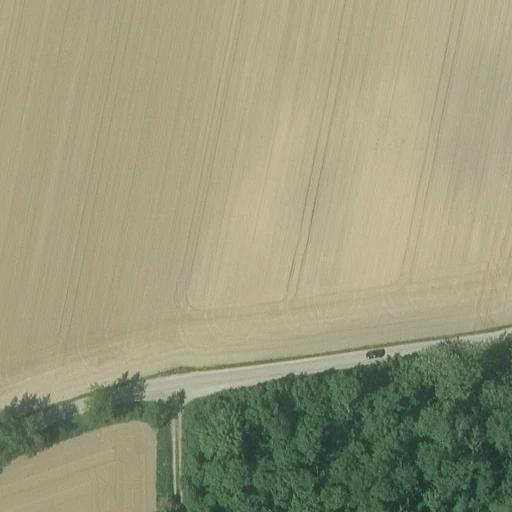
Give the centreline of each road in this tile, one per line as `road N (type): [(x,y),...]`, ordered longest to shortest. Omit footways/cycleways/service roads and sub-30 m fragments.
road 1 (unclassified): [(511,340),(170,386),(0,438)]
road 2 (track): [(170,386),(177,511)]
